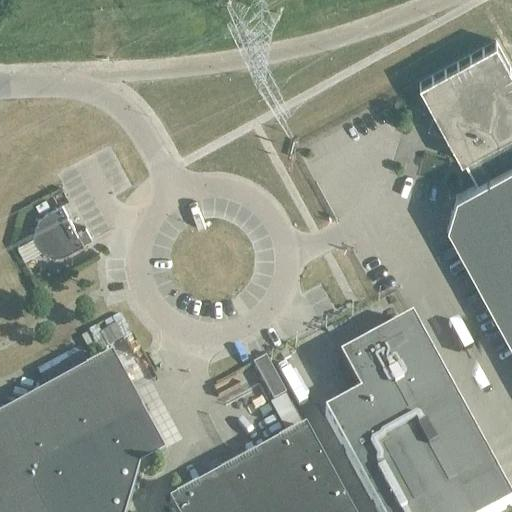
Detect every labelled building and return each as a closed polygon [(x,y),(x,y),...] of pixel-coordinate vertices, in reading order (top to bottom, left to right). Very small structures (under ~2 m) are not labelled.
[(511,72),(495,42),(418,84),(461,162),(463,160),(476,184),(456,195),(447,225),(511,344),(511,72)] [(61,205),(44,214),(41,216),(39,218),(37,220),(36,223),(35,226),(34,229),(34,232),(34,233),(34,234),(34,237),(35,240),(36,243),(38,245),(40,247),(42,249),(44,251),(46,252),(49,253),(51,254),(54,254),(56,254),(59,254),(63,253),(66,252),(91,238),(85,228),(76,233),(61,205)] [(327,420),(377,511),(500,511),(511,506),(511,504),(414,325),(342,365),(362,401),(327,420)] [(285,396),(265,359),(253,366),(273,403),(285,396)] [(0,511),(127,511),(139,472),(165,458),(111,360),(0,420),(0,511)] [(348,511),(305,432),(169,506),(171,511),(348,511)]
